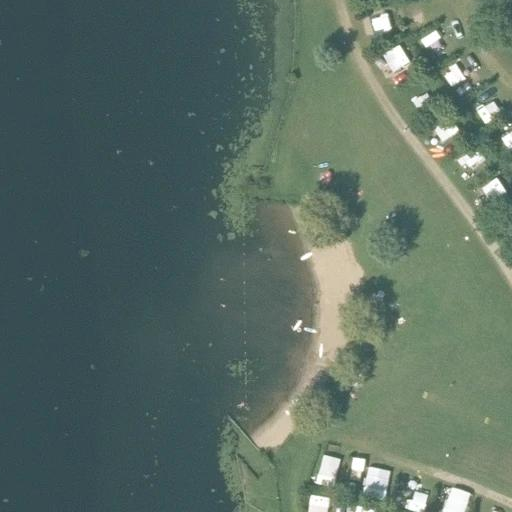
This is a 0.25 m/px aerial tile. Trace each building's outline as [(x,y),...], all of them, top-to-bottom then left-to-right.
[(366,6),(368,31),(387,29),(385,16),(390,15),(388,3),(366,6)] [(436,32),(423,39),(431,53),(444,46),(436,32)] [(389,59),(397,82),(415,75),(408,53),(389,59)] [(461,78),(467,90),(485,81),(479,69),(461,78)] [(495,96),(477,107),(486,120),(503,109),(495,96)] [(506,147),(511,142),(511,124),(509,120),(494,131),(506,147)] [(479,142),(465,151),(475,169),(489,160),(479,142)] [(322,453),(318,481),(334,484),(339,456),(322,453)] [(410,479),(406,503),(429,506),(433,482),(410,479)] [(321,511),(341,511),(344,503),(326,498),(321,511)] [(450,511),(468,511),(471,504),(454,499),(450,511)]
